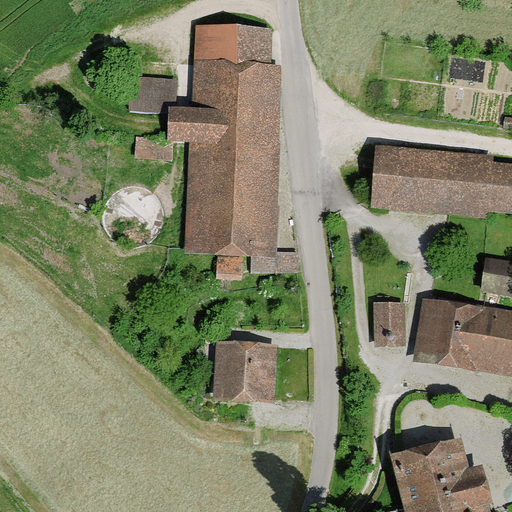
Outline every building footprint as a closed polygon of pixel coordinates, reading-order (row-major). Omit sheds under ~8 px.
[(301,260),(279,260),(280,70),(273,70),(273,33),(193,32),(193,113),(164,113),(164,146),(186,146),(186,259),(217,260),(217,278),(247,278),(247,264),(254,264),(254,277),(301,277),(301,260)] [(495,163),(374,153),(368,214),(487,224),(487,218),(511,220),(511,171),(494,170),(495,163)] [(511,264),(485,262),(482,297),(511,300),(511,264)] [(511,318),(421,305),(413,367),(511,381),(511,318)] [(402,308),(372,309),(374,353),(404,352),(402,308)] [(210,403),(272,408),(276,351),(215,346),(210,403)] [(458,442),(386,462),(400,511),(491,511),(481,473),(467,476),(458,442)]
